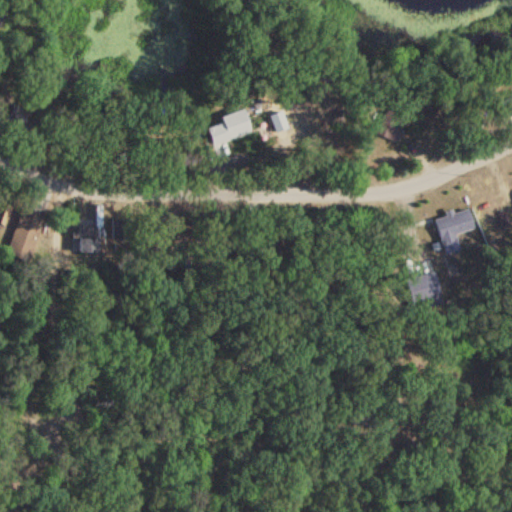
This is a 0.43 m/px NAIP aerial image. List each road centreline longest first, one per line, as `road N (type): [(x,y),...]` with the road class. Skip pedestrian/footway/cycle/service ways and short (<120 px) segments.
road 1 (residential): [(0,133),(54,162),(395,162),(511,108)]
road 2 (track): [(54,162),(38,257),(40,296),(78,405),(74,441),(3,511)]
